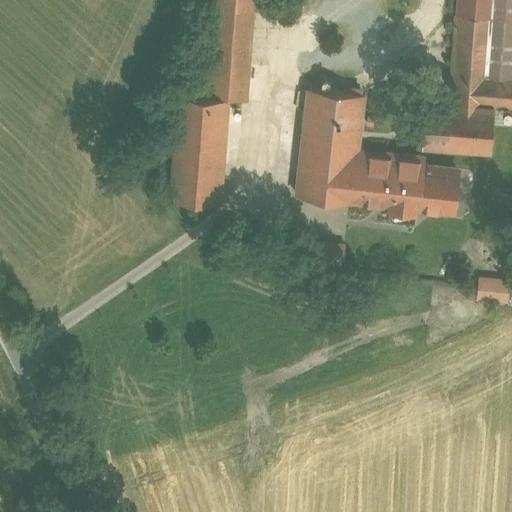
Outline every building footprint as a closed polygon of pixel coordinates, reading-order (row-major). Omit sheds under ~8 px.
[(252,0),(214,0),(207,95),(228,97),(246,99),(247,82),(252,0)] [(492,16),(456,13),(449,102),(451,102),(447,147),(491,150),(494,106),(511,107),(511,75),(487,74),(492,16)] [(363,92),(309,86),(297,195),(351,201),(351,200),(392,204),(395,181),(374,179),(377,154),(356,151),(363,92)] [(207,95),(178,93),(170,198),(220,202),(228,97),(207,95)] [(449,102),(426,100),(423,145),(447,147),(451,102),(449,102)] [(422,159),(377,154),(374,179),(395,181),(392,204),(453,211),(457,168),(421,164),(422,159)] [(345,242),(294,235),(290,260),(341,267),(345,242)] [(507,300),(508,276),(475,275),(474,299),(507,300)]
